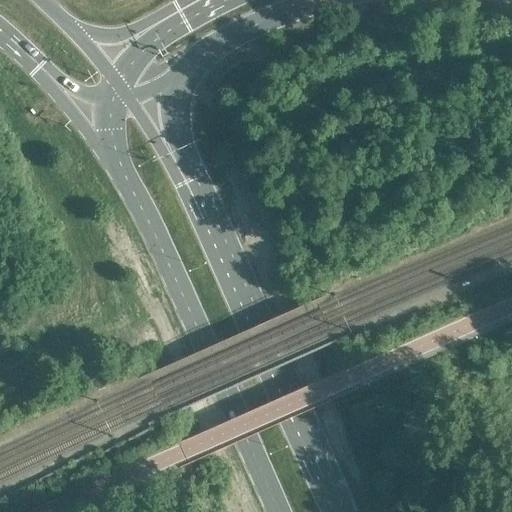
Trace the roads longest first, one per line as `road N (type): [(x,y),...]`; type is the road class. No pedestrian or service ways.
road 1 (secondary): [(110,159),(152,230),(276,511)]
road 2 (secondary): [(337,511),(170,160)]
road 3 (secondary): [(182,76),(236,36),(325,0)]
